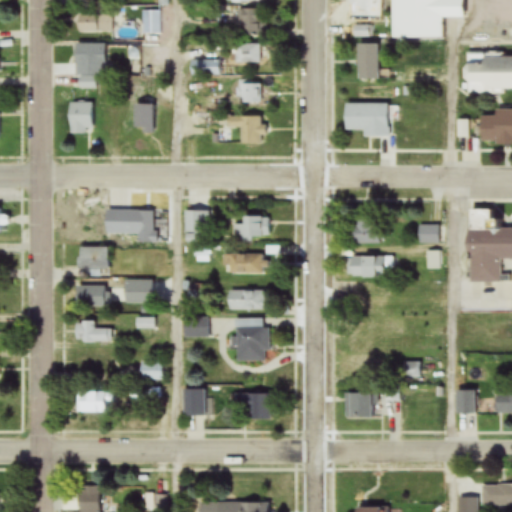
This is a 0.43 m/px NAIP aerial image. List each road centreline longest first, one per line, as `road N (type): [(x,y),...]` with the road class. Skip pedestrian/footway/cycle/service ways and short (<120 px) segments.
road 1 (residential): [(44,511),(41,0)]
road 2 (residential): [(511,174),(0,176)]
road 3 (residential): [(312,511),(311,0)]
road 4 (residential): [(511,449),(0,449)]
